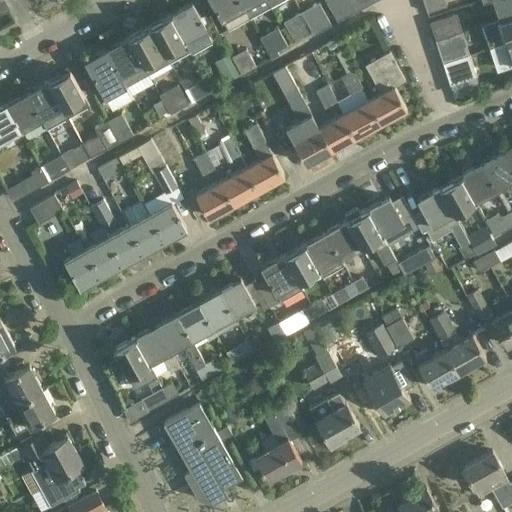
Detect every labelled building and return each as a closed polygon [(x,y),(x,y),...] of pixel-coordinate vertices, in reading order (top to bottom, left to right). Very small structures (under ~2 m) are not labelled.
[(249,18),(243,8),(238,0),(210,0),(227,30),(249,18)] [(249,18),(270,7),(265,0),(238,0),(243,8),(249,18)] [(325,0),(338,23),(355,13),(347,0),(325,0)] [(356,11),(376,0),(347,0),(355,13),(357,12),(356,11)] [(445,0),(424,0),(429,13),(448,6),(445,0)] [(511,0),(493,0),(500,21),(511,16),(511,0)] [(319,2),(301,12),(312,32),(314,36),(332,25),(319,2)] [(210,38),(205,29),(191,3),(169,15),(184,41),(189,50),(210,38)] [(301,12),(301,11),(283,21),(295,41),(312,32),(301,12)] [(464,33),(457,11),(431,20),(438,41),(464,33)] [(189,50),(184,41),(169,15),(148,27),(169,63),(190,51),(189,50)] [(492,39),(487,40),(490,49),(508,44),(511,42),(511,16),(500,21),(505,35),(492,39)] [(278,51),(288,45),(278,26),(259,37),(271,58),(279,54),(278,51)] [(147,75),(169,63),(148,27),(127,38),(147,75)] [(464,33),(438,41),(445,64),(471,56),(464,33)] [(127,86),(147,75),(127,38),(106,50),(121,75),(127,86)] [(511,56),(498,61),(502,71),(511,67),(511,42),(508,44),(511,56)] [(247,48),(232,56),(231,56),(241,76),(257,67),(247,48)] [(336,53),(347,73),(354,69),(343,49),(336,53)] [(127,86),(121,75),(106,50),(85,61),(105,98),(127,86)] [(390,51),(366,64),(383,94),(371,100),(370,101),(382,122),(407,108),(394,85),(405,80),(390,51)] [(241,76),(231,56),(232,56),(230,53),(214,61),(226,84),(241,76)] [(445,64),(451,84),(478,76),(471,56),(445,64)] [(350,92),(336,100),(345,115),(356,136),(382,122),(370,101),(371,100),(354,69),(347,73),(341,76),(350,92)] [(48,82),(63,108),(68,118),(90,107),(84,96),(69,71),(48,82)] [(213,91),(204,75),(196,80),(196,81),(184,88),(192,103),(213,91)] [(68,118),(63,108),(48,82),(27,94),(41,120),(47,130),(68,118)] [(327,82),(316,89),(325,106),(336,100),(327,82)] [(168,111),(169,111),(170,113),(189,103),(178,84),(159,94),(162,99),(161,99),(168,111)] [(306,164),(331,150),(319,128),(296,86),(284,92),(298,119),(286,126),(306,164)] [(41,120),(27,94),(6,106),(21,131),(41,120)] [(161,99),(152,104),(159,116),(168,111),(161,99)] [(0,142),(21,131),(6,106),(0,109),(0,142)] [(119,143),(134,135),(122,113),(107,121),(119,143)] [(196,114),(188,119),(196,134),(205,130),(196,114)] [(345,115),(319,128),(331,150),(356,136),(345,115)] [(90,157),(107,149),(119,143),(107,121),(95,127),(99,134),(82,143),(90,157)] [(244,130),(260,160),(273,154),(257,124),(244,130)] [(198,134),(200,139),(207,135),(205,130),(198,134)] [(232,136),(218,144),(228,161),(241,153),(232,136)] [(69,171),(70,170),(69,168),(90,157),(82,143),(72,148),(72,147),(61,153),(62,154),(61,155),(69,171)] [(511,148),(503,153),(511,168),(511,148)] [(206,152),(194,158),(202,174),(214,167),(206,152)] [(511,168),(503,153),(482,165),(496,189),(508,182),(511,188),(511,168)] [(273,154),(260,160),(247,168),(259,190),(285,176),(273,154)] [(40,166),(49,182),(51,180),(69,171),(61,155),(40,166)] [(115,173),(109,161),(97,168),(104,179),(115,173)] [(167,193),(178,186),(169,171),(165,164),(153,171),(166,193),(167,193)] [(474,201),(496,189),(482,165),(461,176),(474,201)] [(40,166),(31,171),(32,174),(19,181),(27,194),(49,182),(40,166)] [(247,168),(222,181),(234,204),(259,190),(247,168)] [(461,176),(440,188),(454,213),(474,201),(461,176)] [(76,181),(65,187),(72,199),(82,193),(76,181)] [(197,195),(209,217),(234,204),(222,181),(197,195)] [(167,193),(171,202),(183,196),(178,186),(167,193)] [(423,210),(413,216),(418,226),(421,231),(425,229),(432,240),(453,228),(451,225),(458,221),(454,213),(440,188),(418,200),(423,210)] [(63,210),(54,195),(30,209),(39,224),(63,210)] [(408,231),(418,226),(413,216),(401,195),(391,201),(389,197),(366,210),(381,235),(386,245),(389,243),(409,233),(408,231)] [(103,199),(91,206),(103,228),(115,222),(103,199)] [(171,202),(149,214),(164,242),(187,229),(171,202)] [(386,245),(381,235),(366,210),(360,214),(357,209),(344,215),(347,221),(361,246),(373,240),(378,249),(386,245)] [(494,237),(511,226),(511,219),(508,212),(501,216),(499,211),(485,219),(494,237)] [(128,226),(143,253),(164,242),(149,214),(128,226)] [(340,258),(361,246),(347,221),(326,232),(340,258)] [(470,242),(475,251),(478,256),(497,245),(486,225),(467,236),(470,242)] [(128,226),(107,237),(122,265),(143,253),(128,226)] [(345,266),(340,258),(326,232),(305,244),(319,269),(323,277),(345,266)] [(107,237),(86,249),(101,276),(122,265),(107,237)] [(501,260),(511,254),(511,241),(496,250),(501,260)] [(465,257),(475,251),(470,242),(461,247),(460,248),(465,257)] [(305,244),(284,255),(298,281),(319,269),(305,244)] [(419,250),(426,262),(435,257),(429,245),(419,250)] [(496,250),(495,248),(473,260),(479,272),(501,260),(496,250)] [(65,261),(66,263),(80,288),(101,276),(86,249),(65,261)] [(268,277),(257,283),(265,297),(270,306),(302,288),(298,281),(284,255),(263,267),(268,277)] [(443,268),(437,257),(424,264),(430,275),(443,268)] [(394,258),(386,263),(394,275),(401,270),(396,263),(394,258)] [(369,287),(363,275),(353,281),(359,292),(369,287)] [(265,297),(257,283),(255,279),(244,285),(241,279),(220,291),(234,317),(235,317),(256,306),(259,303),(263,310),(270,306),(265,297)] [(350,298),(359,292),(353,281),(344,286),(350,298)] [(492,313),(479,288),(466,295),(479,320),(492,313)] [(217,335),(229,328),(238,323),(235,317),(234,317),(220,291),(199,303),(217,335)] [(318,316),(335,306),(328,295),(311,304),(318,316)] [(501,316),(492,321),(507,346),(511,343),(511,302),(508,296),(494,303),(501,316)] [(199,303),(177,315),(196,347),(193,340),(204,334),(208,340),(217,335),(199,303)] [(311,304),(302,309),(308,321),(318,316),(311,304)] [(415,338),(397,306),(380,316),(384,322),(397,347),(415,338)] [(455,330),(456,330),(444,309),(428,319),(440,339),(455,330)] [(202,380),(212,375),(205,363),(205,362),(196,347),(177,315),(155,327),(170,352),(172,351),(183,346),(195,368),(202,380)] [(0,322),(0,367),(5,365),(0,355),(0,353),(15,346),(2,322),(0,322)] [(365,332),(378,357),(397,347),(384,322),(365,332)] [(317,356),(327,351),(313,324),(303,330),(317,356)] [(335,336),(328,324),(318,330),(325,342),(335,336)] [(172,351),(170,352),(155,327),(136,337),(150,363),(162,357),(170,372),(180,366),(172,351)] [(439,339),(445,350),(459,374),(486,359),(473,335),(461,341),(455,330),(440,339),(439,339)] [(257,334),(246,340),(253,352),(263,346),(257,334)] [(136,337),(114,349),(135,387),(157,375),(150,363),(136,337)] [(253,352),(246,340),(237,345),(238,345),(226,352),(232,363),(253,352)] [(419,365),(432,389),(459,374),(445,350),(432,357),(427,349),(414,356),(419,365)] [(304,373),(314,389),(330,380),(331,382),(342,376),(327,351),(317,356),(316,357),(320,364),(304,373)] [(215,357),(205,362),(205,363),(212,375),(222,370),(215,357)] [(0,367),(0,403),(4,410),(43,389),(30,365),(11,375),(5,365),(0,367)] [(379,372),(377,373),(365,380),(384,415),(411,400),(403,386),(409,383),(400,366),(394,369),(392,365),(379,372)] [(172,383),(164,388),(170,399),(179,394),(172,383)] [(148,412),(170,399),(164,388),(142,400),(148,412)] [(43,389),(4,410),(16,434),(31,426),(56,412),(43,389)] [(346,437),(345,435),(360,427),(347,403),(341,392),(311,408),(331,445),(346,437)] [(243,477),(221,440),(200,403),(164,423),(191,470),(185,474),(190,484),(197,481),(206,498),(243,477)] [(254,470),(262,466),(269,479),(302,461),(290,440),(304,432),(287,404),(265,417),(274,432),(261,439),(267,449),(248,459),(254,470)] [(228,425),(235,421),(229,410),(222,414),(228,425)] [(43,434),(17,447),(24,460),(29,458),(33,465),(30,467),(41,487),(78,467),(84,464),(69,436),(50,446),(43,434)] [(510,511),(507,506),(510,504),(511,506),(511,481),(510,483),(509,482),(493,452),(464,468),(480,497),(493,490),(503,508),(505,511),(510,511)] [(78,467),(41,487),(51,506),(81,490),(80,487),(87,483),(78,467)] [(440,511),(427,489),(399,504),(403,511),(440,511)] [(68,507),(70,511),(108,511),(107,509),(96,491),(68,507)]
